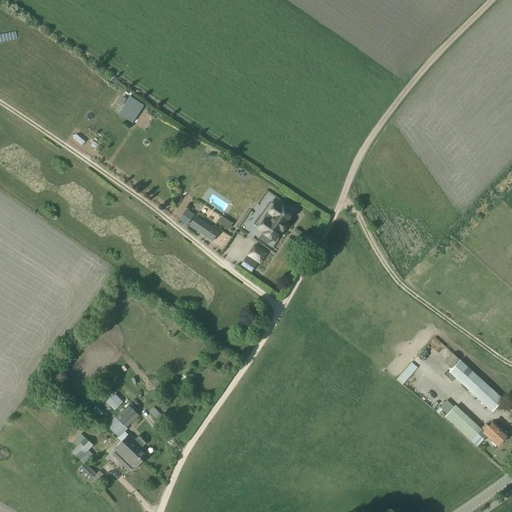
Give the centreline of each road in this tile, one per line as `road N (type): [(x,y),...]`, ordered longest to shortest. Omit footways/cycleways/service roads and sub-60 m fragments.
road 1 (track): [(159,511),(333,216)]
road 2 (track): [(333,216),(372,135),(490,0)]
road 3 (track): [(511,365),(397,281),(353,208),(340,201)]
